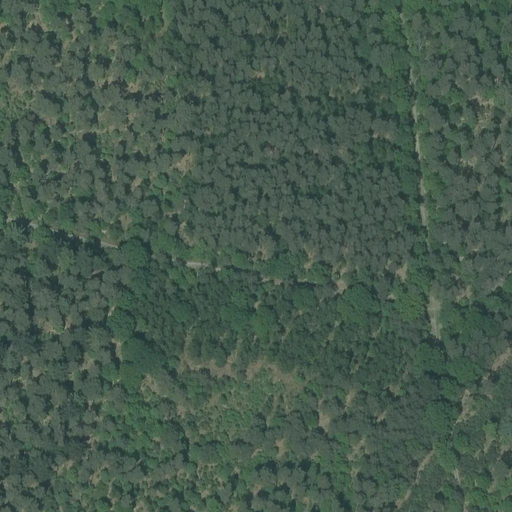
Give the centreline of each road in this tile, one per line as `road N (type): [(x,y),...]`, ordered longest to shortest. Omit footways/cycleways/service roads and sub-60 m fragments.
road 1 (track): [(442,307),(468,511)]
road 2 (track): [(442,307),(421,122)]
road 3 (track): [(255,278),(83,238)]
road 4 (track): [(442,307),(281,283)]
